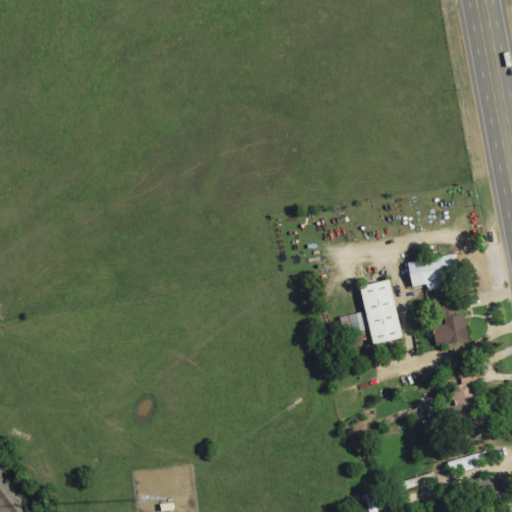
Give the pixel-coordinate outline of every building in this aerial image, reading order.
[(425,291),(459,285),(454,255),(406,263),(410,287),(424,284),(425,291)] [(358,286),(370,344),(400,338),(388,280),(358,286)] [(366,330),(363,313),(339,316),(341,334),(366,330)] [(442,317),(443,326),(431,327),(433,346),(467,342),(464,315),(442,317)] [(394,483),(396,492),(435,482),(433,473),(394,483)] [(497,498),(492,476),(467,481),(471,503),(497,498)]
